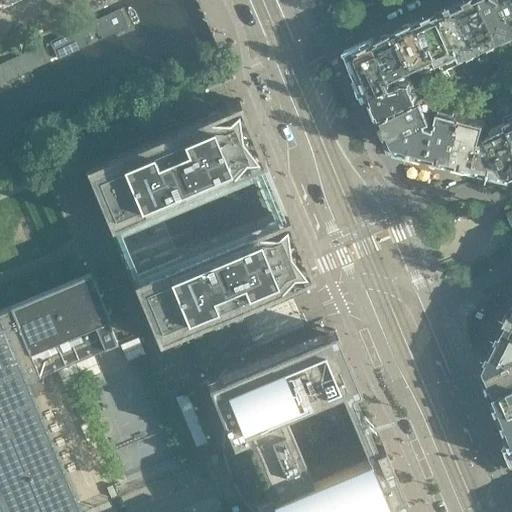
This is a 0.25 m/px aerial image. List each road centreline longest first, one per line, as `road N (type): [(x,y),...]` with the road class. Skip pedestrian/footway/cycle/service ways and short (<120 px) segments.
road 1 (tertiary): [(268,58),(455,511)]
road 2 (tertiary): [(507,496),(426,306)]
road 3 (tertiary): [(390,216),(338,131),(304,42)]
road 4 (residential): [(511,206),(474,189),(390,216)]
